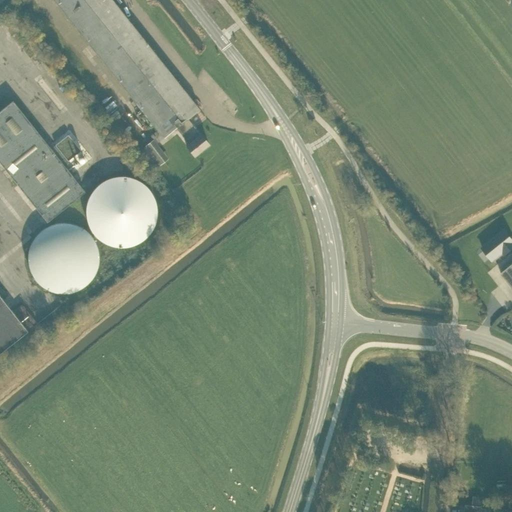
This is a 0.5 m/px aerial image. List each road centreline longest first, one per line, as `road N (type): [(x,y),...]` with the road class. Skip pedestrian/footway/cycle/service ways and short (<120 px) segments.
road 1 (primary): [(340,323),(333,220),(284,120)]
road 2 (unclassified): [(276,125),(218,118),(126,0)]
road 3 (primary): [(276,125),(316,212),(327,321)]
road 4 (residential): [(436,511),(449,349)]
road 5 (primary): [(267,101),(188,0)]
